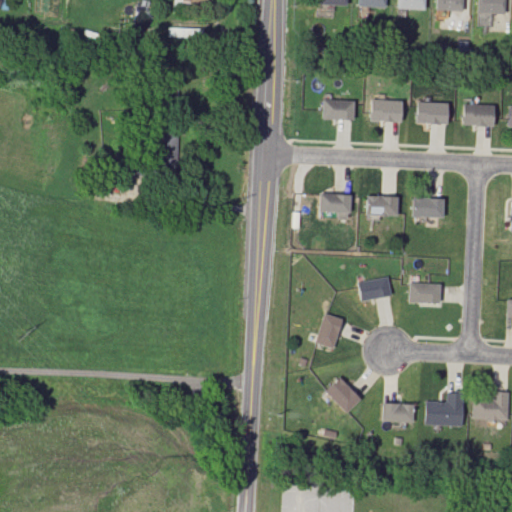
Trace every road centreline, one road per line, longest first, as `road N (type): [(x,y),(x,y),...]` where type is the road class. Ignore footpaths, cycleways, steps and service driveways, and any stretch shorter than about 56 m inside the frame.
road 1 (secondary): [(250,465),(260,209)]
road 2 (residential): [(262,150),(511,167)]
road 3 (residential): [(477,166),(469,353)]
road 4 (residential): [(386,351),(511,355)]
